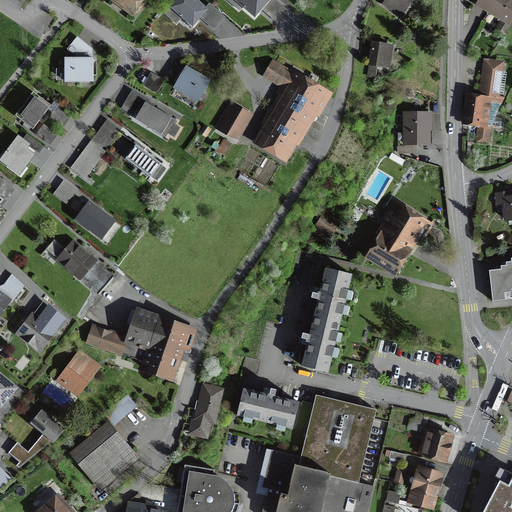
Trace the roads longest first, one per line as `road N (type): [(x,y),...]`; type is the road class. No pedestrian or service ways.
road 1 (residential): [(349,27),(340,102),(320,153),(205,327),(164,456),(104,511)]
road 2 (residential): [(349,27),(130,56)]
road 3 (residential): [(130,56),(0,233)]
road 4 (residential): [(457,184),(471,316),(483,341),(504,357)]
road 5 (residential): [(456,0),(457,184)]
